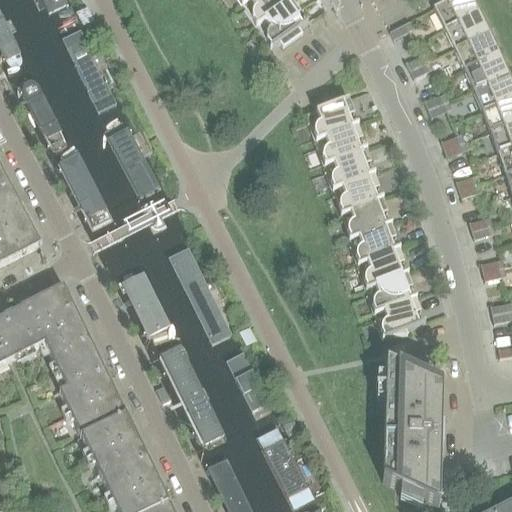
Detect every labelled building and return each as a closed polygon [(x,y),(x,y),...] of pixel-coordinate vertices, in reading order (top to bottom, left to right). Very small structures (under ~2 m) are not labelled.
[(69,0),(43,0),(52,16),(72,6),(69,0)] [(235,0),(241,8),(240,8),(241,9),(252,0),(235,0)] [(252,0),(241,9),(255,29),(254,30),(255,31),(292,4),(286,8),(280,0),(252,0)] [(443,34),(477,16),(472,7),(468,0),(448,0),(446,3),(447,5),(432,13),(443,34)] [(255,31),(259,37),(270,53),(307,27),(306,26),(301,30),(294,20),(299,17),(291,6),(292,5),(292,4),(255,31)] [(86,12),(76,17),(82,29),(92,24),(86,12)] [(477,16),(443,34),(453,54),(487,37),(483,28),(477,16)] [(0,24),(0,65),(7,79),(23,71),(0,24)] [(388,36),(393,45),(394,44),(393,44),(407,36),(403,29),(408,27),(409,27),(408,26),(388,36)] [(85,35),(69,42),(103,115),(120,108),(85,35)] [(493,49),(487,37),(453,54),(462,74),(497,58),(493,49)] [(472,95),(507,80),(497,58),(462,74),(472,95)] [(405,68),(412,84),(414,83),(413,83),(412,83),(427,75),(420,61),(405,68),(406,67),(405,68)] [(31,80),(14,88),(49,159),(66,150),(31,80)] [(511,91),(507,80),(472,95),(480,116),(511,103),(511,91)] [(423,107),(430,123),(431,123),(431,122),(430,123),(430,122),(445,115),(439,101),(424,107),(423,107),(424,106),(423,107)] [(511,103),(480,116),(489,137),(511,128),(511,103)] [(306,120),(309,127),(315,144),(314,145),(357,129),(357,128),(351,130),(347,120),(353,118),(348,105),(348,104),(306,120)] [(127,116),(111,123),(143,197),(159,190),(127,116)] [(497,158),(511,152),(511,128),(489,137),(497,158)] [(357,129),(314,145),(324,169),(323,169),(323,170),(365,153),(359,155),(355,145),(361,142),(356,130),(357,129)] [(440,146),(446,163),(447,163),(447,162),(446,163),(446,162),(462,156),(456,141),(440,147),(440,146),(441,146),(440,146)] [(511,152),(497,158),(504,179),(511,176),(511,152)] [(366,154),(365,153),(323,170),(332,194),(331,194),(331,195),(374,178),(374,177),(367,180),(363,169),(370,167),(365,155),(366,154)] [(75,156),(53,167),(88,235),(110,223),(75,156)] [(0,202),(14,199),(0,173),(0,202)] [(374,179),(374,178),(331,195),(340,218),(339,219),(382,203),(382,202),(376,205),(372,194),(378,192),(373,179),(374,179)] [(454,187),(460,204),(461,203),(460,203),(476,197),(471,182),(455,188),(455,187),(456,187),(456,186),(454,187)] [(14,199),(0,202),(0,263),(3,268),(35,252),(36,251),(37,250),(38,249),(38,248),(38,246),(38,245),(37,244),(37,243),(14,199)] [(382,203),(339,219),(348,243),(347,243),(348,245),(390,228),(390,227),(384,230),(380,219),(386,216),(381,204),(382,204),(382,203)] [(468,228),(473,245),(474,245),(474,244),(473,244),(489,239),(484,224),(468,228),(469,228),(469,227),(468,228)] [(391,229),(390,228),(348,245),(357,268),(356,268),(356,269),(399,252),(398,252),(392,254),(388,244),(394,241),(390,229),(391,229)] [(399,253),(399,252),(356,269),(365,293),(364,293),(364,294),(407,277),(400,279),(397,269),(403,266),(398,254),(399,253)] [(479,269),(483,287),(485,286),(484,286),(484,285),(500,281),(496,266),(480,270),(480,269),(479,269)] [(130,270),(116,277),(151,349),(166,342),(130,270)] [(364,294),(367,300),(373,317),(372,318),(373,318),(415,302),(415,301),(409,304),(405,293),(411,291),(406,278),(407,278),(407,277),(364,294)] [(43,348),(80,327),(64,295),(63,294),(61,293),(60,293),(59,293),(58,293),(57,294),(16,314),(36,352),(43,348)] [(216,293),(203,299),(226,346),(239,340),(216,293)] [(373,318),(381,341),(382,344),(424,328),(424,326),(417,329),(413,318),(419,316),(415,303),(416,303),(415,302),(373,318)] [(489,311),(492,329),(494,328),(493,328),(509,324),(506,308),(490,312),(489,311),(490,311),(489,311)] [(0,322),(0,370),(36,352),(16,314),(0,322)] [(169,511),(90,349),(80,327),(43,348),(64,393),(58,396),(79,441),(113,511),(169,511)] [(239,338),(245,349),(254,344),(248,333),(239,338)] [(179,345),(156,356),(205,454),(227,443),(179,345)] [(498,363),(511,361),(511,352),(497,355),(497,354),(498,354),(497,354),(498,363)] [(243,353),(228,360),(263,427),(277,420),(243,353)] [(385,367),(383,461),(382,486),(381,485),(381,486),(438,511),(441,392),(385,367)] [(155,394),(162,409),(169,405),(162,391),(155,394)] [(279,425),(285,436),(296,430),(290,419),(279,425)] [(281,432),(259,444),(295,511),(317,500),(281,432)] [(249,511),(221,455),(201,464),(224,511),(249,511)] [(511,511),(511,500),(488,511),(511,511)]
